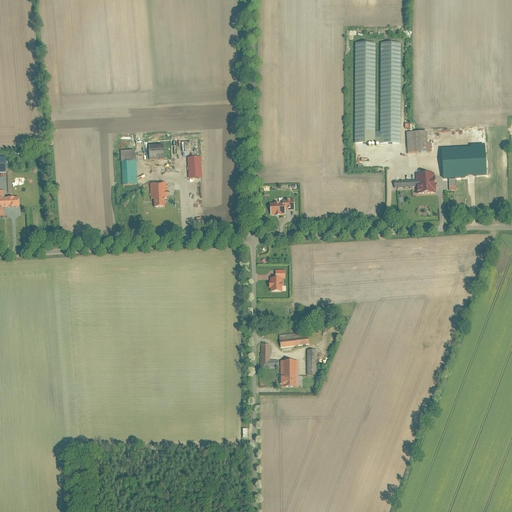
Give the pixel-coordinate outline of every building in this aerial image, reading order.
[(376,45),(355,45),(355,146),(401,146),(401,45),(381,45),(381,139),(376,139),(376,45)] [(407,134),(408,155),(429,154),(428,133),(407,134)] [(441,141),(444,181),(449,180),(449,190),(458,189),(457,167),(468,166),(467,151),(454,152),(453,140),(441,141)] [(164,162),(164,147),(149,148),(149,163),(164,162)] [(137,152),(122,152),(123,163),(137,162),(137,152)] [(0,158),(0,174),(9,174),(8,158),(0,158)] [(188,159),(189,180),(202,180),(201,159),(188,159)] [(123,163),(124,186),(140,185),(138,162),(137,162),(123,163)] [(418,188),(419,196),(435,195),(434,174),(416,175),(416,181),(393,183),(393,190),(418,188)] [(154,201),(154,209),(166,209),(166,200),(168,200),(168,184),(150,184),(151,201),(154,201)] [(0,219),(6,219),(6,209),(31,208),(31,200),(19,200),(6,201),(6,193),(0,193),(0,219)] [(283,204),(271,205),(271,217),(275,217),(275,218),(282,218),(282,216),(285,216),(285,212),(294,212),(294,201),(283,202),(283,204)] [(276,272),(276,280),(283,280),(283,281),(286,281),(286,272),(276,272)] [(276,280),(270,280),(270,294),(283,294),(283,281),(283,280),(276,280)] [(280,337),(281,349),(309,346),(308,339),(300,340),(299,335),(280,337)] [(262,368),(278,368),(278,362),(271,362),(271,346),(262,346),(262,368)] [(307,352),(307,377),(317,377),(317,352),(307,352)] [(280,363),(281,389),(299,389),(298,363),(280,363)]
